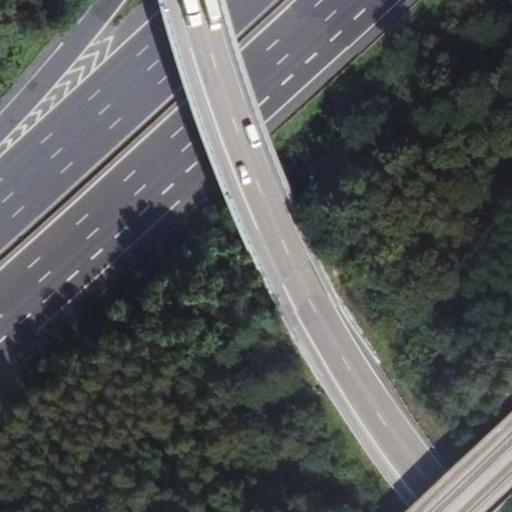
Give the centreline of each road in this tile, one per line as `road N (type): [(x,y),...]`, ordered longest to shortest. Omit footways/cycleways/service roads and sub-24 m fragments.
road 1 (trunk): [(188,0),(229,130),(293,272),(351,372),(453,511)]
road 2 (motorway): [(0,316),(349,0)]
road 3 (motorway): [(220,0),(0,201)]
road 4 (motorway): [(109,0),(0,124)]
